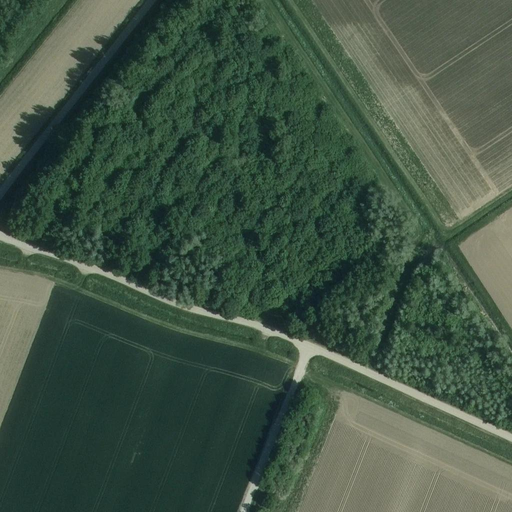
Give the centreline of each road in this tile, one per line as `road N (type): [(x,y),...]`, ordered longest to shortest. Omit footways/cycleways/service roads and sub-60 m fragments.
road 1 (unclassified): [(511,440),(251,323),(184,307),(0,236)]
road 2 (track): [(408,263),(417,231),(259,0)]
road 3 (unclassified): [(0,193),(149,0)]
road 4 (track): [(243,511),(310,347)]
